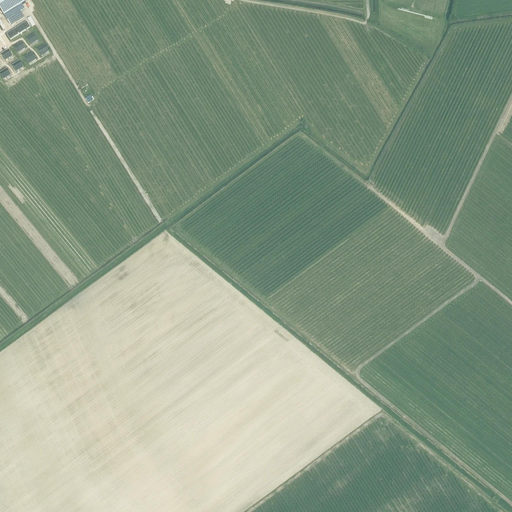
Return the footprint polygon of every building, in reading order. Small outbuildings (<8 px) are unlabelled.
[(0,0),(0,10),(4,16),(7,15),(22,5),(26,2),(24,0),(0,0)] [(22,5),(7,15),(10,19),(21,13),(25,10),(22,5)] [(27,22),(6,35),(10,40),(30,28),(27,22)] [(33,34),(27,38),(31,44),(37,40),(33,34)] [(21,42),(14,47),(18,52),(25,48),(21,42)] [(45,45),(38,50),(42,55),(48,51),(45,45)] [(8,51),(1,55),(5,61),(12,56),(8,51)] [(32,53),(25,58),(29,63),(36,59),(32,53)] [(20,61),(12,66),(16,72),(24,67),(20,61)] [(7,68),(0,72),(4,77),(10,73),(7,68)]
